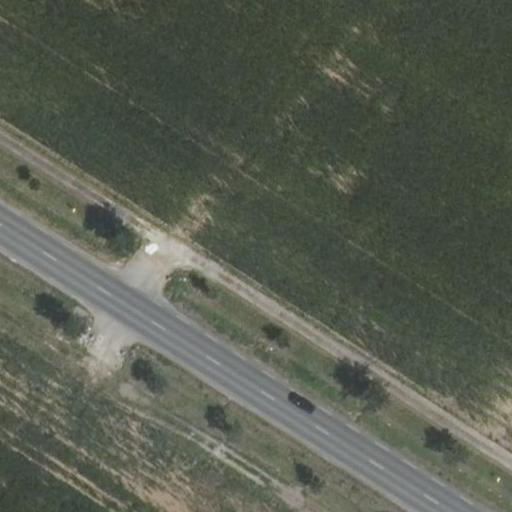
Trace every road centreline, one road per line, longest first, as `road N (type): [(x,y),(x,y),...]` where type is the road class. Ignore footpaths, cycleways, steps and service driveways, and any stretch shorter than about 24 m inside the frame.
road 1 (track): [(0,139),(511,465)]
road 2 (secondary): [(0,227),(445,511)]
road 3 (track): [(0,312),(314,511)]
